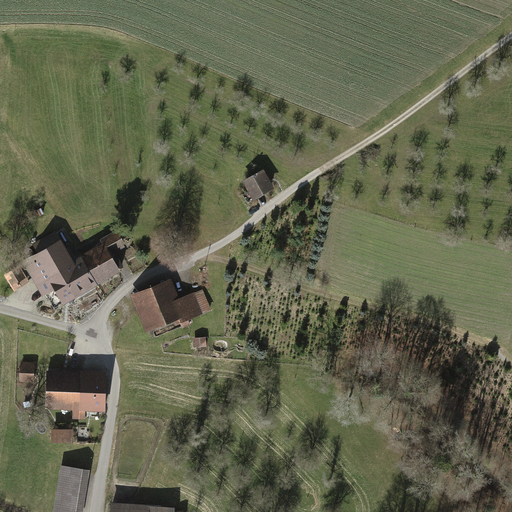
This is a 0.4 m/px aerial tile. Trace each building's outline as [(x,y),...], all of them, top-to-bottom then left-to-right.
[(241,179),(251,198),(273,187),(263,167),(241,179)] [(79,255),(97,284),(124,268),(115,252),(125,246),(116,230),(100,239),(101,242),(79,255)] [(63,304),(97,284),(79,255),(45,274),(47,277),(37,283),(44,295),(54,289),(63,304)] [(4,276),(13,291),(28,282),(20,267),(4,276)] [(129,296),(146,332),(173,320),(176,325),(181,323),(183,328),(190,325),(187,320),(210,309),(202,291),(180,301),(169,278),(129,296)] [(206,338),(193,338),(193,348),(206,347),(206,338)] [(20,385),(34,385),(35,363),(21,363),(20,385)] [(47,370),(46,408),(72,409),(72,419),(84,419),(84,410),(105,410),(106,372),(47,370)] [(72,427),(49,428),(50,443),(73,443),(72,427)] [(82,511),(89,469),(60,465),(53,511),(82,511)] [(147,511),(148,504),(148,502),(110,500),(109,511),(147,511)]
